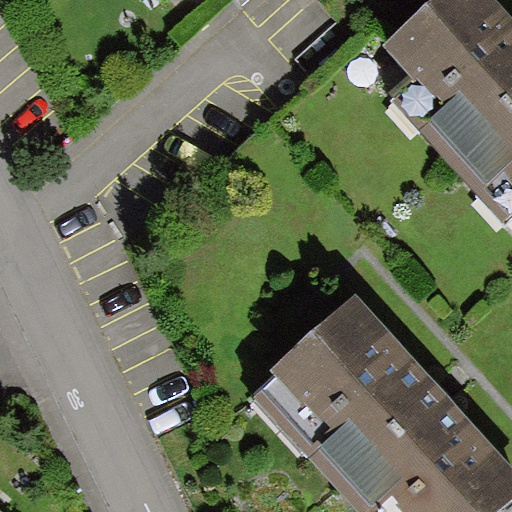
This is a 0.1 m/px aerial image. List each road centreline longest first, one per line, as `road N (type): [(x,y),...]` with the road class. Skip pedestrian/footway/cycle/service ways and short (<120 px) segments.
road 1 (unknown): [(14,257),(298,0)]
road 2 (residential): [(138,511),(0,228)]
